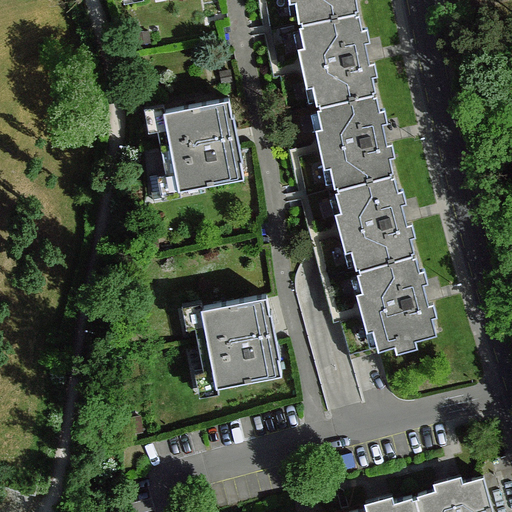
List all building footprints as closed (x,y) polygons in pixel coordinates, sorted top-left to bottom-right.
[(357,0),(297,0),(301,22),(359,11),(357,0)] [(359,11),(301,22),(307,50),(313,77),(319,103),(377,92),(359,11)] [(377,92),(319,103),(325,133),(331,158),(337,186),(394,172),(377,92)] [(231,97),(156,112),(173,190),(246,176),(231,97)] [(394,172),(337,186),(345,218),(352,242),(358,267),(416,252),(394,172)] [(416,252),(358,267),(367,299),(373,320),(380,346),(438,331),(416,252)] [(200,340),(210,386),(283,372),(277,342),(268,294),(194,308),(200,340)] [(58,409),(35,403),(26,436),(22,450),(44,456),(58,409)] [(495,511),(485,475),(416,494),(421,511),(495,511)] [(421,511),(416,494),(350,511),(421,511)]
